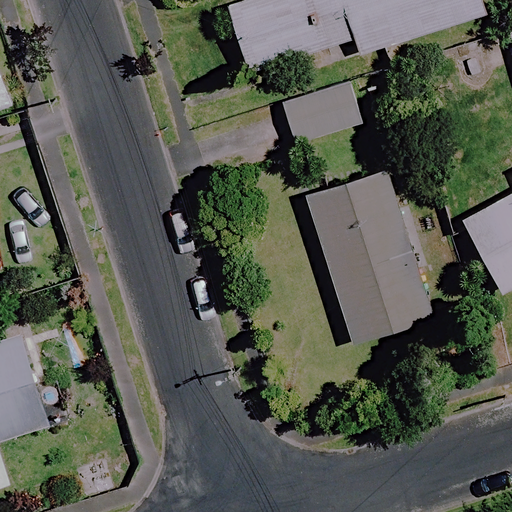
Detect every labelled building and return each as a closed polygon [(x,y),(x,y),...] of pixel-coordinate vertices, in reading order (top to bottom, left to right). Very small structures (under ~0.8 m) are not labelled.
[(484,15),(479,0),(247,0),(228,6),(251,74),(354,40),(360,57),(484,15)] [(362,124),(348,78),(280,98),(294,145),(362,124)] [(433,319),(385,173),(306,199),(354,345),(433,319)] [(511,287),(511,196),(464,221),(502,293),(511,287)] [(0,443),(53,427),(25,336),(0,343),(0,443)]
